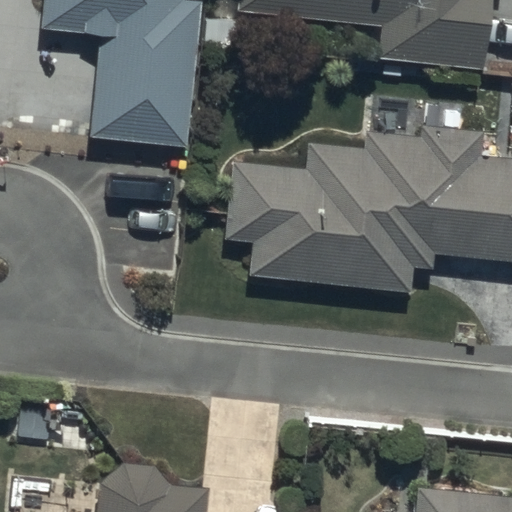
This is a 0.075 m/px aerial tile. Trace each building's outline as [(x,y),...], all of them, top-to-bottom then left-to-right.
[(184,142),(198,0),(40,0),(39,27),(100,29),(89,134),(184,142)] [(232,0),(232,8),(376,22),(373,52),(480,62),(486,0),(232,0)] [(302,164),(230,158),(224,232),(247,234),(245,271),(405,283),(406,263),(428,265),(429,251),(511,257),(511,154),(477,152),(479,128),(419,123),(418,133),(362,129),(360,144),(304,140),(302,164)] [(24,511),(206,511),(209,481),(172,478),(154,457),(118,453),(103,466),(94,511),(53,511),(25,510),(24,511)] [(413,511),(511,511),(511,491),(417,481),(413,511)]
